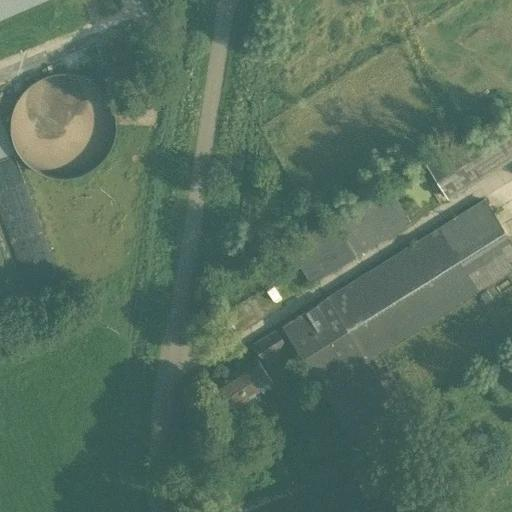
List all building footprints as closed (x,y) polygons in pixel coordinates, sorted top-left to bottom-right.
[(38,76),(34,168),(107,171),(111,79),(38,76)] [(451,191),(511,158),(511,119),(434,161),(451,191)] [(313,282),(412,220),(395,194),(296,256),(313,282)] [(400,336),(511,274),(511,235),(492,199),(335,284),(350,311),(363,303),(377,328),(391,321),(400,336)] [(33,212),(4,222),(18,268),(47,258),(33,212)] [(269,293),(241,304),(248,323),(276,312),(269,293)] [(334,294),(286,322),(358,446),(406,418),(334,294)] [(234,402),(278,382),(281,390),(303,380),(279,327),(254,339),(261,354),(221,372),(234,402)]
